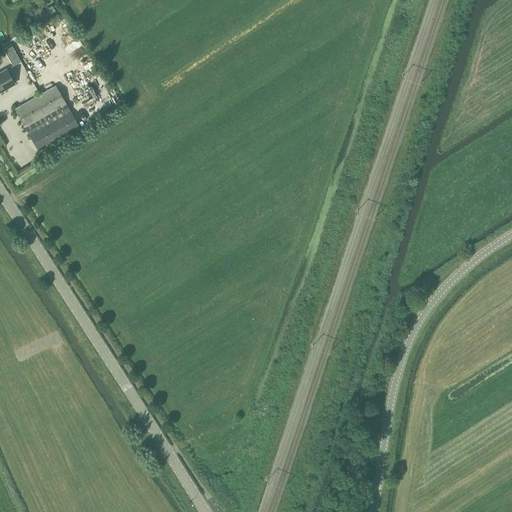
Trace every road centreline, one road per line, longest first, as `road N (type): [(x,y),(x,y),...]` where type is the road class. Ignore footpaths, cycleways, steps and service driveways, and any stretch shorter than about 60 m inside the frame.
road 1 (tertiary): [(204,511),(0,192)]
road 2 (unclassified): [(373,511),(406,346),(445,288),(511,235)]
